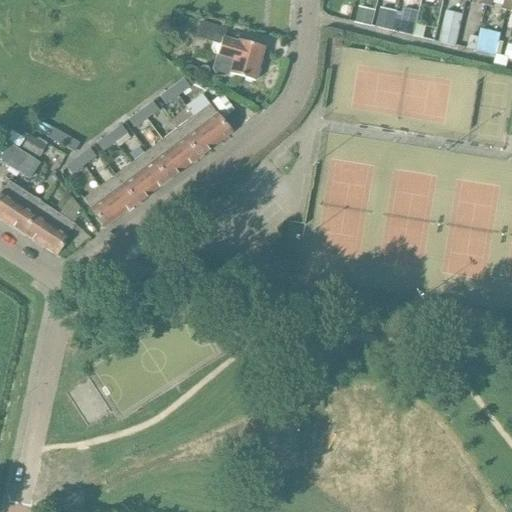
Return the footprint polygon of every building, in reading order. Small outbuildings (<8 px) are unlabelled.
[(483,0),(482,6),(491,8),(492,0),(483,0)] [(511,0),(505,0),(502,11),(511,13),(511,9),(511,0)] [(462,14),(442,9),(438,30),(416,25),(419,13),(380,5),(375,28),(456,45),(462,14)] [(230,75),(255,82),(265,48),(239,40),(238,42),(225,38),(227,30),(199,23),(194,39),(212,44),(210,51),(213,56),(215,56),(211,71),(215,76),(224,79),(230,75)] [(476,27),(472,49),(496,54),(501,32),(476,27)] [(183,79),(171,88),(177,96),(189,87),(183,79)] [(177,96),(171,88),(159,97),(165,105),(177,96)] [(140,111),(146,119),(158,111),(152,103),(140,111)] [(230,133),(217,116),(209,105),(193,117),(214,145),(230,133)] [(134,128),(146,119),(140,111),(128,120),(134,128)] [(193,117),(178,129),(198,157),(214,145),(193,117)] [(120,126),(109,135),(115,143),(126,134),(120,126)] [(36,158),(44,146),(16,128),(8,141),(36,158)] [(178,129),(162,141),(183,169),(198,157),(178,129)] [(53,130),(47,139),(73,154),(78,145),(53,130)] [(115,143),(109,135),(97,143),(103,151),(115,143)] [(162,141),(146,152),(167,180),(183,169),(162,141)] [(11,146),(0,163),(30,183),(41,166),(11,146)] [(89,149),(77,158),(83,166),(95,157),(89,149)] [(146,152),(131,164),(152,192),(167,180),(146,152)] [(83,166),(77,158),(66,167),(72,175),(83,166)] [(131,164),(115,176),(136,204),(152,192),(131,164)] [(115,176),(99,188),(120,215),(136,204),(115,176)] [(0,195),(0,218),(6,223),(26,193),(9,182),(2,193),(0,195)] [(83,200),(104,228),(120,215),(99,188),(83,200)] [(42,204),(26,193),(6,223),(23,234),(42,204)] [(23,234),(39,245),(59,215),(42,204),(23,234)] [(39,245),(56,256),(69,237),(68,237),(75,226),(59,215),(39,245)] [(276,257),(274,267),(285,268),(298,270),(300,259),(299,259),(279,256),(276,255),(276,257)]
